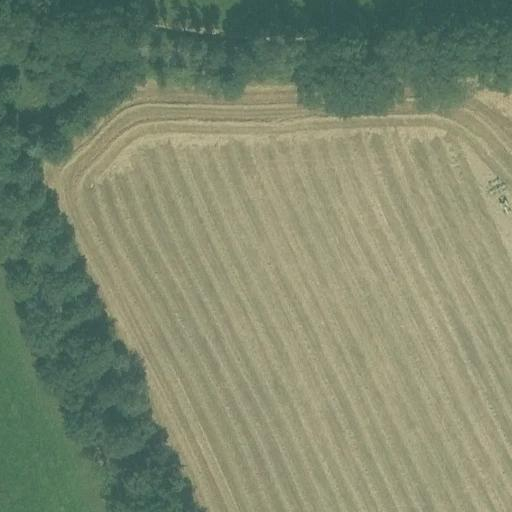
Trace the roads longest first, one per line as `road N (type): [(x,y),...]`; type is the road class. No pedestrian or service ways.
road 1 (unclassified): [(0,18),(87,41),(261,66),(511,51)]
road 2 (unclassified): [(148,511),(0,189)]
